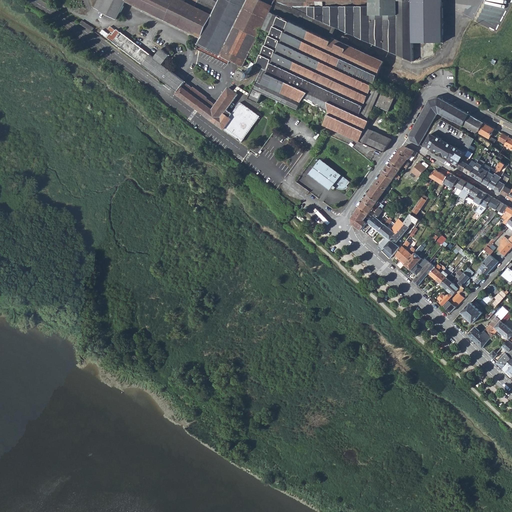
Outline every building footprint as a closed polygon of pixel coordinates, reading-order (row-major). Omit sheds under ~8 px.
[(264,0),(97,0),(94,7),(119,20),(127,2),(201,38),(198,43),(200,44),(197,48),(228,64),(230,60),(244,67),(263,29),(275,5),(264,0)] [(332,38),(337,28),(279,2),(279,0),(276,1),(275,5),(263,29),(272,33),(280,16),(329,39),(331,37),(332,38)] [(278,0),(279,0),(279,2),(337,28),(364,41),(389,51),(415,62),(434,55),(435,43),(443,42),(443,0),(278,0)] [(492,28),(496,28),(511,0),(487,0),(480,14),(484,14),(485,18),(486,19),(487,22),(491,22),(491,25),(487,26),(492,28)] [(382,91),(384,88),(375,84),(385,64),(382,63),(383,61),(374,57),(332,38),(331,37),(329,39),(280,16),(272,33),(258,65),(266,68),(252,99),(260,103),(264,93),(298,109),(303,99),(332,113),(326,123),(384,151),(392,139),(365,126),(376,105),(382,91)] [(93,32),(96,27),(84,21),(81,26),(93,32)] [(111,33),(108,37),(163,79),(171,70),(163,64),(170,55),(161,49),(155,58),(117,29),(113,35),(111,33)] [(186,82),(177,94),(242,142),(260,118),(240,103),(233,113),(228,110),(239,95),(228,87),(215,104),(207,98),(208,97),(194,87),(193,88),(186,82)] [(376,105),(390,112),(396,98),(382,91),(376,105)] [(454,121),(463,126),(469,116),(469,115),(439,98),(430,100),(409,136),(411,140),(420,145),(438,114),(439,113),(453,121),(454,121)] [(478,134),(479,132),(484,124),(469,116),(463,126),(478,134)] [(489,138),(494,129),(484,123),(484,124),(479,132),(489,138)] [(437,152),(442,155),(444,151),(448,153),(449,150),(452,152),(453,153),(452,155),(455,157),(457,154),(458,154),(454,162),(459,165),(467,152),(475,138),(470,135),(470,136),(469,135),(461,149),(459,148),(459,149),(456,147),(455,148),(442,140),(442,139),(439,137),(439,136),(436,134),(434,135),(431,133),(424,144),(429,147),(429,146),(432,147),(430,151),(434,153),(436,150),(438,151),(437,152)] [(498,140),(505,144),(509,137),(502,133),(498,140)] [(409,159),(415,151),(407,147),(402,148),(399,152),(408,158),(409,159)] [(406,160),(408,158),(399,152),(396,157),(409,166),(410,163),(406,160)] [(452,161),(454,162),(458,154),(457,154),(455,157),(452,155),(453,153),(452,152),(449,157),(447,161),(451,163),(452,161)] [(472,155),(467,152),(459,165),(458,167),(471,175),(480,159),(481,156),(478,155),(475,161),(473,160),(472,163),(471,162),(469,164),(467,163),(469,158),(470,159),(472,155)] [(492,157),(489,156),(486,162),(481,171),(477,178),(483,182),(489,171),(486,170),(489,164),(488,164),(492,157)] [(403,166),(407,169),(409,166),(396,157),(392,162),(401,169),(403,166)] [(313,171),(326,181),(335,169),(321,159),(313,171)] [(480,159),(471,175),(477,178),(481,171),(486,162),(480,159)] [(505,164),(502,161),(498,168),(497,171),(488,185),(495,189),(502,177),(498,174),(501,170),(505,164)] [(397,174),(401,169),(392,162),(388,168),(397,174)] [(412,172),(420,178),(428,168),(423,165),(420,162),(412,172)] [(395,176),(400,179),(401,177),(397,174),(388,168),(384,173),(393,179),(395,176)] [(342,175),(335,169),(326,181),(328,183),(329,182),(334,185),(335,184),(338,186),(340,187),(342,188),(343,188),(345,188),(347,187),(349,187),(350,186),(349,185),(351,180),(342,174),(342,175)] [(433,197),(436,198),(445,184),(451,172),(449,171),(447,176),(436,169),(427,182),(430,184),(433,179),(441,184),(433,197)] [(493,174),(489,171),(483,182),(488,185),(497,171),(495,170),(493,174)] [(445,184),(449,186),(451,183),(456,175),(451,172),(445,184)] [(511,176),(505,172),(502,177),(495,189),(501,193),(505,185),(506,185),(511,176)] [(388,186),(393,179),(384,173),(369,195),(378,201),(382,204),(384,201),(380,198),(385,191),(387,192),(391,187),(388,186)] [(449,186),(453,189),(455,185),(460,178),(456,175),(451,183),(449,186)] [(457,191),(461,195),(468,182),(460,178),(455,185),(459,188),(457,191)] [(475,186),(468,182),(461,195),(460,196),(459,198),(458,200),(464,203),(466,200),(467,199),(467,198),(468,197),(475,186)] [(511,190),(511,189),(505,185),(501,193),(507,197),(511,190)] [(470,207),(471,208),(475,201),(476,201),(483,190),(475,186),(468,197),(467,198),(471,201),(471,202),(469,206),(470,207)] [(476,201),(481,205),(488,193),(483,190),(476,201)] [(488,193),(481,205),(478,209),(484,212),(487,208),(493,197),(488,193)] [(426,201),(428,197),(424,194),(411,213),(416,216),(426,201)] [(373,208),(378,201),(369,195),(364,201),(373,208)] [(496,209),(497,209),(501,201),(495,197),(490,205),(496,209)] [(368,214),(373,208),(364,201),(359,208),(368,214)] [(504,213),(509,206),(501,201),(497,209),(501,211),(500,214),(503,215),(504,213)] [(504,222),(507,224),(509,222),(511,218),(511,207),(509,206),(504,213),(508,216),(506,220),(504,217),(500,221),(503,223),(504,222)] [(366,218),(368,214),(359,208),(355,214),(364,220),(366,218)] [(383,210),(380,208),(378,211),(373,218),(370,220),(368,223),(361,230),(365,233),(372,225),(379,232),(389,219),(392,215),(387,211),(382,218),(384,220),(382,222),(378,218),(383,210)] [(497,213),(495,212),(494,211),(484,224),(486,226),(497,213)] [(417,222),(420,219),(416,216),(411,213),(405,223),(382,250),(390,259),(400,247),(398,245),(402,241),(399,238),(408,227),(413,220),(417,222)] [(368,223),(364,220),(355,214),(352,218),(352,223),(361,230),(368,223)] [(392,221),(389,219),(379,232),(386,237),(379,245),(378,246),(382,250),(405,223),(399,219),(395,224),(392,229),(388,226),(392,221)] [(443,236),(438,241),(442,244),(447,239),(443,236)] [(507,239),(504,236),(501,240),(501,242),(502,244),(498,249),(500,250),(505,255),(506,255),(502,252),(506,248),(509,251),(511,247),(511,243),(509,240),(507,239)] [(410,243),(407,239),(395,255),(398,258),(399,257),(401,259),(400,260),(403,264),(415,251),(415,250),(416,249),(413,247),(409,251),(406,249),(410,243)] [(491,254),(494,251),(493,251),(489,248),(492,244),(495,242),(493,240),(484,249),(491,254)] [(405,264),(411,271),(419,262),(422,258),(421,258),(418,254),(426,246),(423,244),(416,250),(416,252),(405,264)] [(441,254),(438,252),(429,263),(422,271),(414,282),(418,286),(429,273),(430,274),(435,267),(434,265),(435,263),(434,262),(436,260),(436,259),(436,258),(438,259),(441,254)] [(491,254),(484,262),(485,262),(480,268),(486,273),(488,275),(500,262),(491,254)] [(411,271),(417,275),(426,265),(429,261),(425,259),(424,260),(423,259),(420,263),(419,262),(411,271)] [(511,263),(508,267),(501,275),(511,282),(511,281),(511,263)] [(442,267),(438,264),(435,267),(430,274),(436,280),(442,273),(439,271),(442,267)] [(445,275),(442,273),(436,280),(441,284),(450,273),(453,270),(450,268),(445,273),(445,275)] [(474,273),(468,268),(465,272),(464,273),(458,280),(460,281),(458,282),(462,286),(466,289),(470,283),(470,279),(469,278),(474,273)] [(476,272),(482,277),(486,273),(480,268),(476,272)] [(455,277),(457,279),(458,280),(464,273),(460,271),(458,274),(457,274),(455,277)] [(454,276),(450,273),(441,284),(443,286),(447,289),(453,283),(450,280),(454,276)] [(456,285),(453,283),(447,289),(451,293),(454,296),(458,291),(462,286),(458,282),(460,281),(458,280),(457,279),(455,281),(458,283),(456,285)] [(445,306),(452,312),(465,298),(460,293),(463,290),(463,292),(466,294),(465,295),(466,297),(470,293),(466,289),(462,286),(458,291),(445,306)] [(486,314),(488,316),(492,312),(494,309),(497,306),(507,294),(509,292),(507,291),(505,293),(502,291),(499,294),(496,298),(497,300),(487,311),(486,314)] [(441,302),(445,306),(454,296),(451,293),(449,295),(448,294),(446,297),(443,295),(442,295),(439,298),(442,300),(441,302)] [(473,323),(483,313),(471,302),(462,312),(473,323)] [(503,307),(499,312),(496,315),(498,316),(502,320),(508,313),(509,312),(503,307)] [(498,330),(509,339),(511,342),(511,329),(505,323),(511,315),(508,313),(502,320),(498,324),(495,328),(491,332),(494,335),(498,330)] [(488,341),(494,335),(491,332),(495,328),(491,324),(481,334),(488,341)] [(475,328),(469,335),(475,341),(481,334),(475,328)] [(481,334),(475,341),(483,348),(488,341),(481,334)] [(511,342),(509,339),(502,347),(508,352),(511,348),(511,342)] [(511,348),(508,352),(498,363),(503,368),(511,359),(511,357),(511,348)] [(495,349),(490,355),(493,358),(493,359),(494,359),(498,355),(497,354),(498,352),(495,349)] [(511,359),(503,368),(507,372),(511,366),(511,359)]
